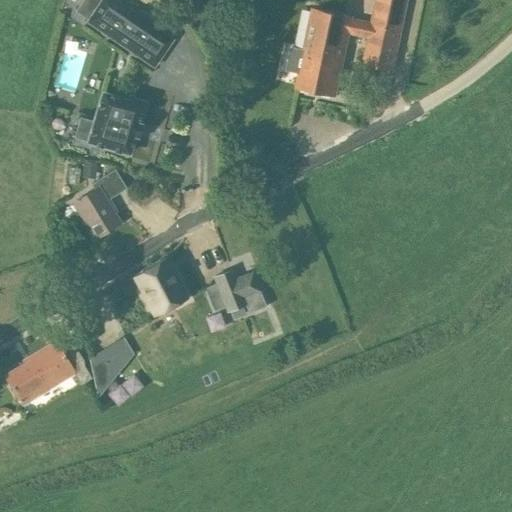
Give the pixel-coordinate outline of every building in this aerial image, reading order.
[(115,0),(102,0),(88,21),(109,36),(129,49),(154,66),(172,39),(115,0)] [(300,72),(297,87),(334,95),(347,34),(368,38),(363,63),(392,69),(407,0),(376,0),(372,22),(351,17),(351,16),(314,8),(305,50),(300,72)] [(80,117),(74,137),(88,141),(128,153),(134,135),(138,136),(139,132),(137,132),(138,127),(140,128),(141,124),(137,123),(143,102),(129,98),(128,101),(102,93),(102,94),(106,95),(104,100),(102,102),(101,105),(99,107),(97,110),(96,112),(96,113),(95,113),(95,115),(94,119),(93,121),(80,117)] [(82,162),(80,176),(93,177),(95,163),(82,162)] [(95,237),(119,222),(106,201),(127,188),(115,169),(90,185),(93,190),(74,202),(95,237)] [(155,314),(186,297),(165,258),(134,275),(155,314)] [(215,284),(205,288),(213,309),(224,305),(226,311),(244,304),(246,307),(264,301),(252,270),(238,275),(236,276),(233,269),(213,277),(215,284)] [(24,364),(3,377),(20,405),(74,372),(55,341),(22,361),(24,364)]
